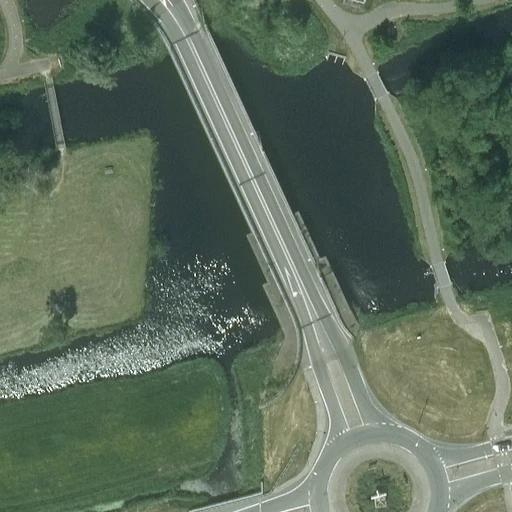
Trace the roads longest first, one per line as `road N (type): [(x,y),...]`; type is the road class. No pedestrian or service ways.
road 1 (secondary): [(297,276),(165,0)]
road 2 (secondary): [(384,432),(297,276)]
road 3 (secondary): [(297,276),(340,446)]
